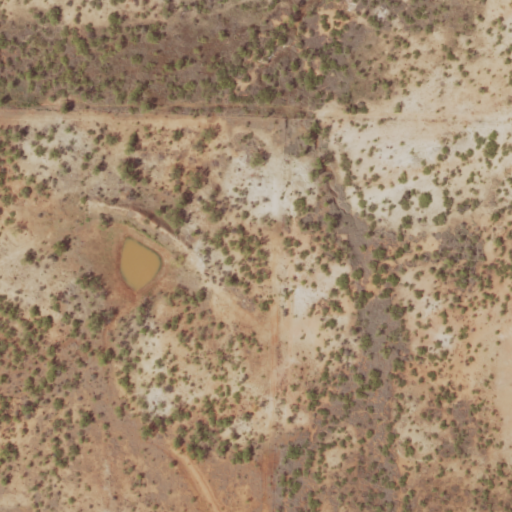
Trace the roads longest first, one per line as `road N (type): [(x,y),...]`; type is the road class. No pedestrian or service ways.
road 1 (track): [(0,106),(511,126)]
road 2 (track): [(284,511),(287,121)]
